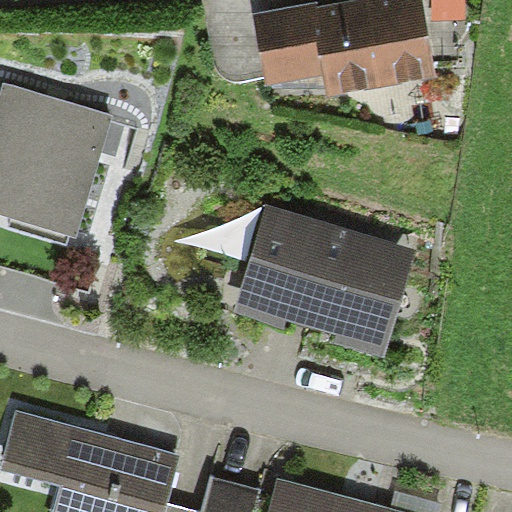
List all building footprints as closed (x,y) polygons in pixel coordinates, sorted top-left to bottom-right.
[(252,14),(266,90),(322,80),(326,103),(436,83),(420,0),(374,0),(370,1),(320,10),(319,2),(252,14)] [(0,84),(0,203),(77,228),(112,120),(0,84)] [(238,313),(388,354),(416,253),(266,211),(238,313)] [(67,511),(159,511),(179,440),(11,396),(0,438),(0,456),(55,471),(46,506),(67,511)] [(445,511),(448,506),(280,461),(266,511),(445,511)]
